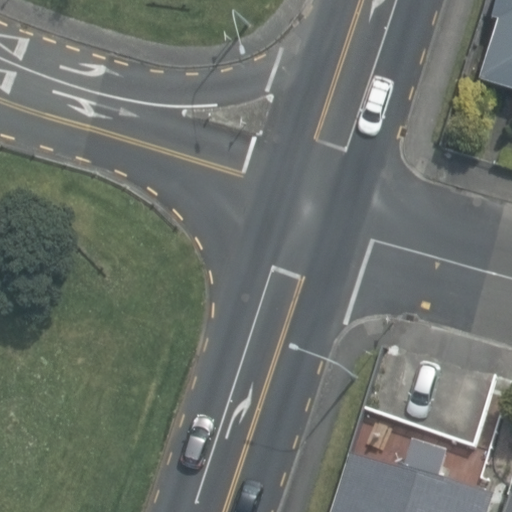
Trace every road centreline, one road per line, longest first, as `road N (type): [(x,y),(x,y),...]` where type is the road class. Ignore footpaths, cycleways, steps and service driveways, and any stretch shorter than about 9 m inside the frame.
road 1 (trunk): [(310,218),(213,511)]
road 2 (trunk): [(379,0),(310,218)]
road 3 (residential): [(310,218),(511,275)]
